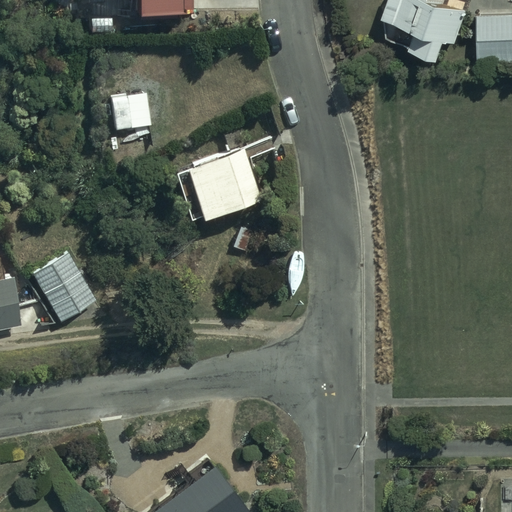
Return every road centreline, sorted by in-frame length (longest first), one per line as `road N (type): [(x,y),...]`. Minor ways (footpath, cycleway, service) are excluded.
road 1 (residential): [(290,0),(330,184),(335,363)]
road 2 (residential): [(335,363),(0,413)]
road 3 (residential): [(335,363),(334,511)]
